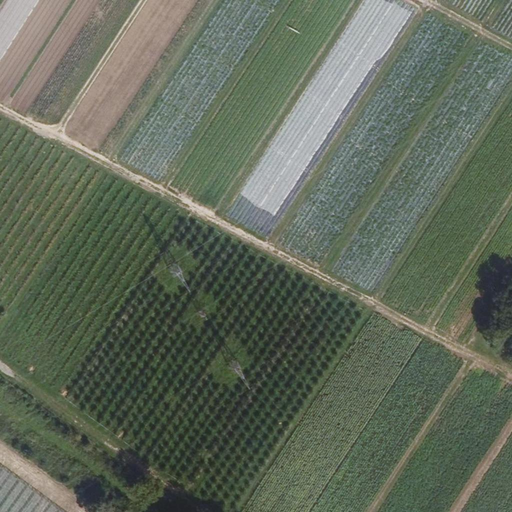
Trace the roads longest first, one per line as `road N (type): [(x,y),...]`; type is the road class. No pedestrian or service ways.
road 1 (track): [(0,110),(511,378)]
road 2 (track): [(142,0),(51,137)]
